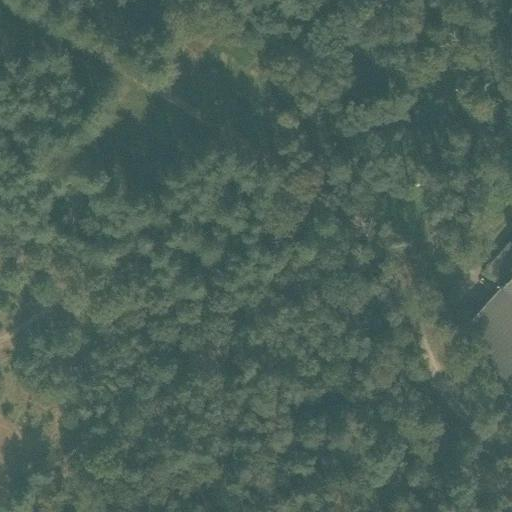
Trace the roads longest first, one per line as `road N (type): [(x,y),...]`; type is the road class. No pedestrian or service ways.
road 1 (track): [(0,254),(226,338),(422,424),(511,484)]
road 2 (track): [(28,0),(342,197)]
road 3 (track): [(292,168),(316,245),(226,338)]
road 4 (track): [(511,434),(420,317)]
